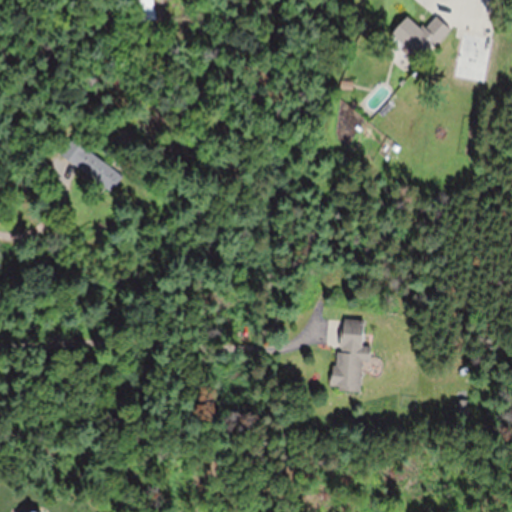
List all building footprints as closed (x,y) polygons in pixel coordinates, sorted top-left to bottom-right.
[(154,0),(155,2),(158,18),(142,21),(138,0),(154,0)] [(452,29),(438,45),(435,41),(421,57),(393,33),(409,16),(421,27),(424,24),(428,27),(435,19),(438,16),(452,29)] [(496,37),(463,32),(456,76),(490,81),(496,37)] [(91,156),(94,152),(125,174),(113,191),(82,168),(83,166),(91,156)] [(346,320),(346,317),(366,319),(364,345),(373,346),(372,360),(364,359),(361,391),(341,389),(341,385),(331,385),(332,374),(333,374),(334,364),(338,364),(339,351),(343,352),(344,346),(341,346),(341,344),(343,327),(345,327),(346,320)]
